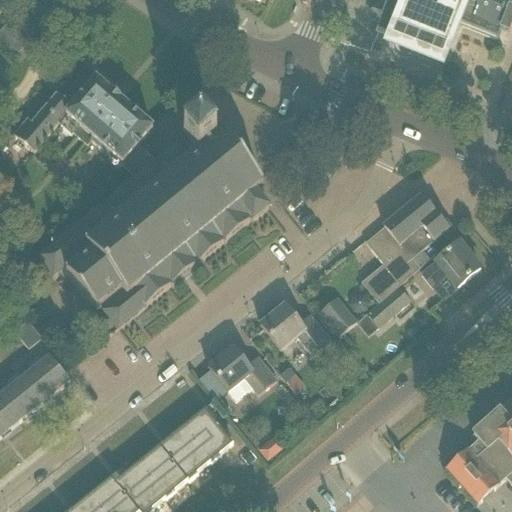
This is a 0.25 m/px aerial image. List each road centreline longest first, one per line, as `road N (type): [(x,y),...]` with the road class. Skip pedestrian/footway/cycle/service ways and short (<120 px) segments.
road 1 (residential): [(0,502),(348,222),(371,194),(403,126)]
road 2 (unclassified): [(262,511),(511,297)]
road 3 (residential): [(294,79),(163,0)]
road 4 (unclassified): [(511,186),(470,155),(403,126)]
